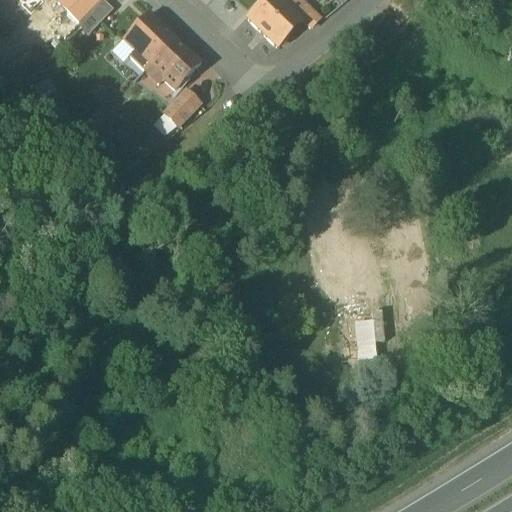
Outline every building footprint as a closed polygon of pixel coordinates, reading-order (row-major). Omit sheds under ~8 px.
[(273,48),(276,51),(302,24),(292,15),(302,5),(296,0),(269,0),(247,23),(250,26),(249,27),(256,33),(256,32),(266,42),(266,43),(272,49),(273,48)] [(330,0),(339,9),(349,0),(330,0)] [(302,24),(309,31),(319,21),(302,5),(292,15),(302,24)] [(77,29),(87,38),(108,17),(98,7),(77,29)] [(129,61),(143,75),(175,42),(149,17),(122,44),(134,56),(129,61)] [(201,67),(175,42),(143,75),(158,89),(163,84),(174,95),(201,67)] [(134,56),(122,44),(112,55),(123,67),(129,61),(134,56)] [(55,94),(47,82),(33,90),(41,103),(55,94)] [(164,118),(177,131),(199,108),(186,95),(164,118)] [(177,131),(164,118),(153,130),(164,140),(177,131)] [(120,165),(106,156),(98,170),(112,179),(120,165)] [(384,343),(382,312),(336,315),(339,365),(377,363),(376,343),(384,343)] [(432,323),(432,314),(412,314),(413,331),(422,331),(421,323),(432,323)]
